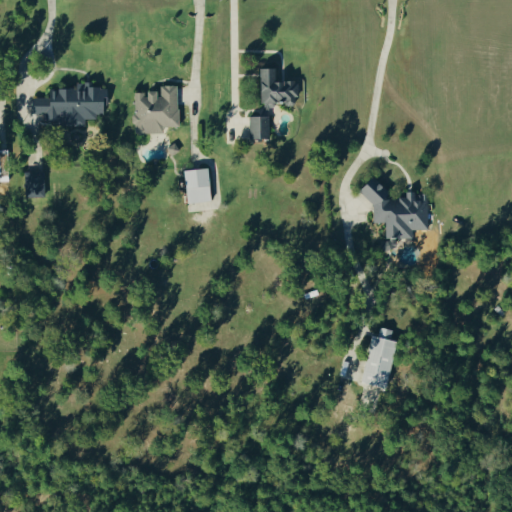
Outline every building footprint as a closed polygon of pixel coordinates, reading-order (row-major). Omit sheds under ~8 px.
[(269,66),(252,67),(254,102),(259,102),(260,110),(271,109),(271,103),(293,102),(292,78),(270,79),(269,66)] [(109,88),(94,87),(94,82),(77,82),(77,89),(53,89),(52,97),(39,97),(38,113),(47,113),(47,122),(66,122),(66,125),(88,126),(88,119),(99,119),(99,113),(109,113),(109,88)] [(174,125),(173,84),(153,84),(154,90),(129,90),(130,132),(159,131),(159,126),(174,125)] [(265,114),(246,114),(246,137),(265,137),(265,114)] [(203,166),(178,169),(182,202),(207,199),(203,166)] [(47,197),(48,171),(28,171),(28,196),(47,197)] [(424,228),(424,193),(409,193),(409,190),(400,190),(400,197),(383,197),(382,179),(355,179),(355,192),(367,192),(368,222),(378,221),(379,237),(409,236),(409,228),(424,228)] [(365,334),(355,381),(380,386),(392,329),(377,326),(375,336),(365,334)]
